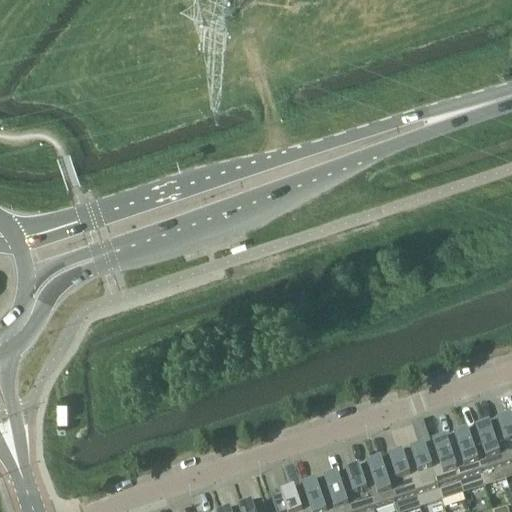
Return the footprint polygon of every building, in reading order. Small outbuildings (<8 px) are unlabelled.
[(511,424),(490,432),(507,480),(511,478),(511,424)] [(490,432),(469,439),(485,488),(507,480),(490,432)] [(469,439),(447,446),(463,495),(485,488),(469,439)] [(447,446),(425,453),(442,502),(463,495),(447,446)] [(425,453),(404,461),(420,509),(442,502),(425,453)] [(404,461),(382,468),(395,507),(394,508),(395,511),(412,511),(420,509),(404,461)] [(382,468),(360,475),(372,511),(380,511),(394,508),(395,507),(382,468)] [(372,511),(360,475),(339,482),(348,511),(372,511)] [(348,511),(339,482),(317,490),(324,511),(348,511)] [(324,511),(317,490),(296,497),(300,511),(324,511)] [(300,511),(296,497),(273,504),(275,511),(300,511)]
